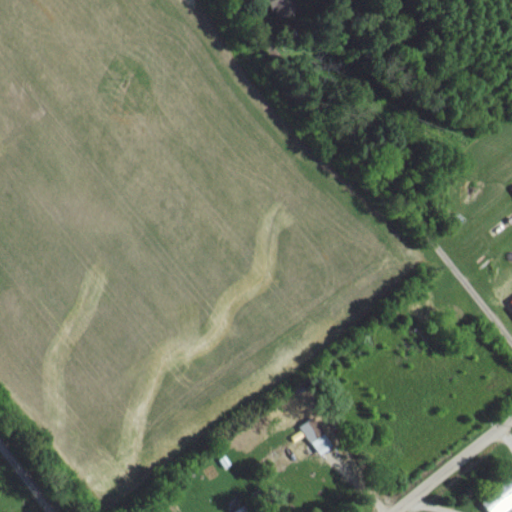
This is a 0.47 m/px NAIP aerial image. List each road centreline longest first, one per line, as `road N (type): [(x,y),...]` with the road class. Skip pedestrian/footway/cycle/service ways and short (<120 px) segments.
road 1 (residential): [(511,269),(293,0)]
road 2 (residential): [(406,511),(511,427)]
